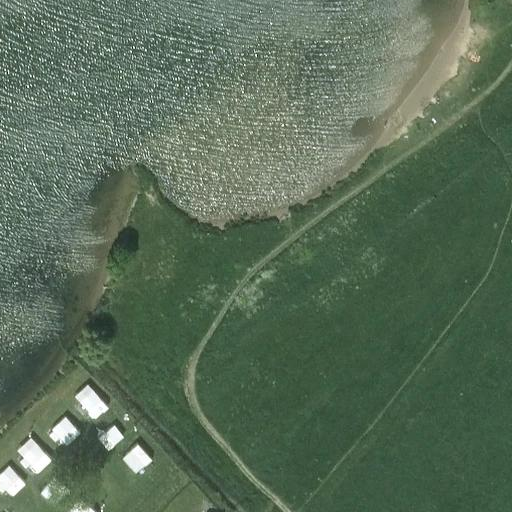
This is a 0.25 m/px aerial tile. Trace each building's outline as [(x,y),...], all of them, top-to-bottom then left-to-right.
[(93,388),(79,403),(94,417),(108,402),(93,388)] [(63,445),(80,429),(61,408),(44,423),(63,445)] [(20,456),(36,472),(52,456),(36,440),(20,456)] [(137,465),(152,480),(167,465),(153,450),(137,465)] [(0,472),(0,484),(12,495),(26,478),(8,463),(0,472)]
